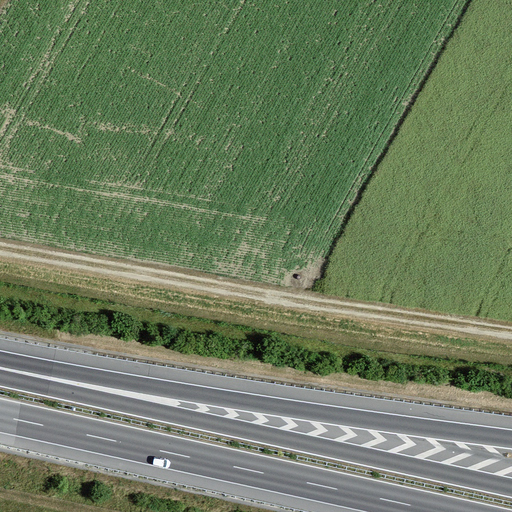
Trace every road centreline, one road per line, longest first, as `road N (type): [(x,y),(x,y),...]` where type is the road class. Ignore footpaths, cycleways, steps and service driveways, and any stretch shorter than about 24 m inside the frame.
road 1 (track): [(0,247),(511,331)]
road 2 (motorway): [(511,488),(40,376)]
road 3 (motorway): [(511,439),(40,376)]
road 4 (motorway): [(0,416),(440,511)]
